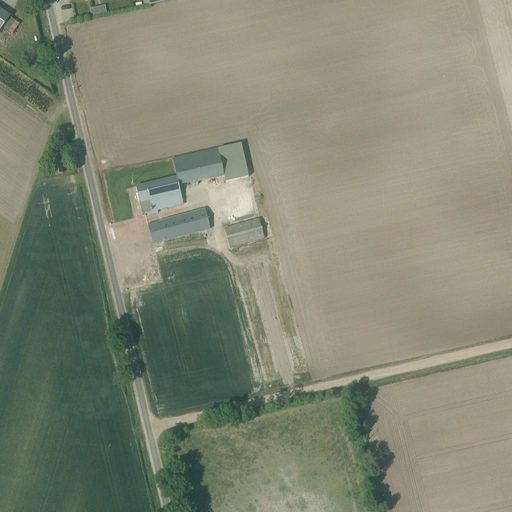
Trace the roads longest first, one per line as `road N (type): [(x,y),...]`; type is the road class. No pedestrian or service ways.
road 1 (unclassified): [(171,511),(51,0)]
road 2 (track): [(152,425),(511,343)]
